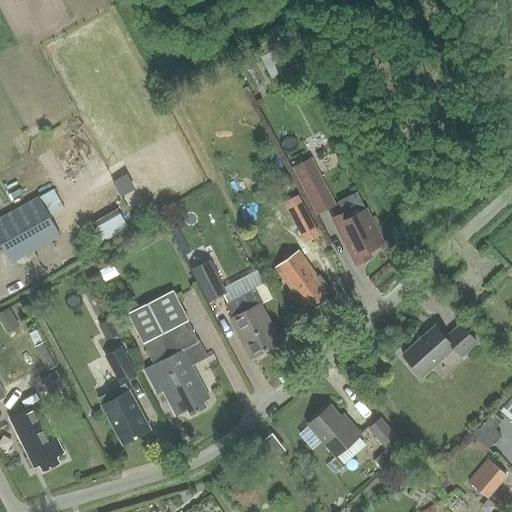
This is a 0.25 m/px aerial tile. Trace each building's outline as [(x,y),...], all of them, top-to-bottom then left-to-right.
[(301,161),(290,166),(311,204),(328,195),(308,157),(301,161)] [(0,251),(3,250),(10,264),(60,236),(49,216),(64,208),(54,190),(39,198),(0,219),(0,251)] [(299,195),(283,203),(297,229),(313,221),(299,195)] [(111,240),(138,221),(127,204),(99,223),(111,240)] [(356,264),(369,258),(366,252),(381,244),(364,211),(349,218),(346,212),(333,219),(356,264)] [(322,294),(329,289),(319,275),(316,277),(297,251),(274,267),(302,306),(306,304),(310,310),(326,299),(322,294)] [(208,303),(227,293),(210,260),(191,270),(208,303)] [(255,288),(225,304),(232,317),(230,318),(250,358),(280,342),(260,303),(262,302),(263,303),(271,299),(273,298),(265,283),(264,283),(255,288)] [(203,401),(209,398),(192,365),(207,357),(199,341),(198,341),(173,291),(129,313),(155,364),(144,369),(155,390),(160,387),(175,415),(186,409),(189,415),(206,406),(203,401)] [(10,310),(0,314),(0,321),(6,334),(19,327),(10,310)] [(109,319),(100,324),(108,341),(117,336),(109,319)] [(420,375),(447,351),(452,347),(460,355),(475,342),(459,324),(444,337),(433,325),(401,354),(420,375)] [(43,343),(35,347),(41,359),(50,355),(44,342),(43,343)] [(139,376),(123,347),(105,356),(121,386),(139,376)] [(56,370),(40,379),(47,390),(62,382),(56,370)] [(58,386),(47,392),(52,401),(63,394),(58,386)] [(112,391),(97,399),(101,407),(116,399),(112,391)] [(122,445),(150,430),(129,392),(116,399),(101,407),(122,445)] [(56,457),(63,453),(39,404),(10,419),(34,468),(40,465),(43,471),(59,463),(56,457)] [(307,423),(335,455),(359,434),(348,422),(345,424),(328,405),(307,423)] [(399,440),(379,418),(368,429),(387,449),(380,456),(388,464),(403,450),(396,442),(399,440)] [(486,422),(478,430),(495,445),(502,436),(486,422)] [(380,456),(374,461),(382,469),(388,464),(380,456)] [(505,476),(487,460),(467,482),(485,498),(505,476)] [(445,511),(438,501),(422,511),(445,511)]
